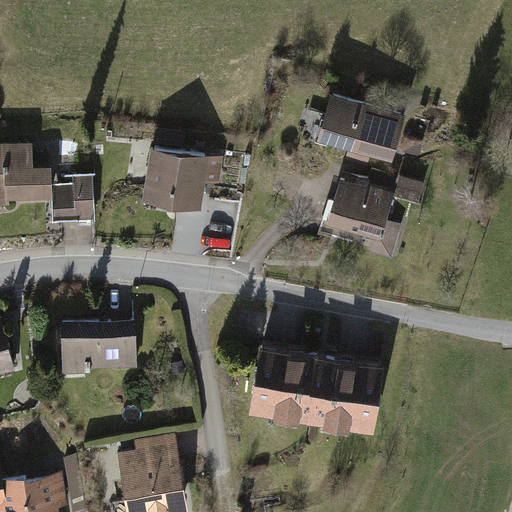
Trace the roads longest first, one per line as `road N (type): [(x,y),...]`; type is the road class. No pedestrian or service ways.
road 1 (residential): [(197,276),(511,333)]
road 2 (residential): [(222,474),(197,276)]
road 3 (residential): [(0,275),(77,269),(197,276)]
